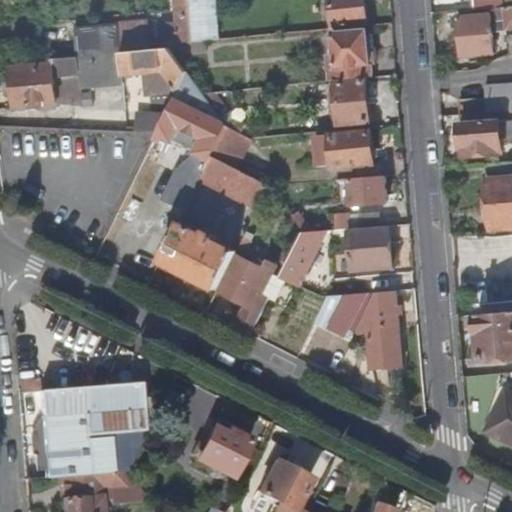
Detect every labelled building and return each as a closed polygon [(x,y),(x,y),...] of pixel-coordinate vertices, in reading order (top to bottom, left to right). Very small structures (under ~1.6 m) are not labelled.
[(173,0),(178,40),(196,39),(192,0),(173,0)] [(221,41),(217,0),(192,0),(196,39),(197,44),(207,43),(221,41)] [(330,0),(334,27),(368,24),(365,0),(330,0)] [(477,11),(498,9),(503,9),(503,8),(502,0),(475,0),(476,11),(477,11)] [(511,27),(511,7),(503,8),(503,9),(498,9),(499,23),(508,22),(509,28),(511,27)] [(493,15),(460,18),(463,57),(496,55),(493,15)] [(78,58),(150,50),(146,21),(75,29),(78,58)] [(334,81),(375,76),(371,31),(334,35),(338,68),(333,68),(334,81)] [(170,47),(174,53),(208,50),(207,43),(197,44),(170,47)] [(177,92),(179,89),(187,71),(174,53),(170,47),(150,50),(78,58),(46,61),(46,66),(14,70),(18,107),(58,102),(55,74),(80,72),(82,85),(125,80),(125,72),(151,70),(153,91),(177,92)] [(370,80),(337,83),(341,124),(373,121),(370,80)] [(462,100),(462,116),(511,112),(511,83),(486,85),(487,99),(462,100)] [(203,145),(197,160),(210,166),(213,159),(228,129),(204,92),(198,84),(192,94),(179,89),(177,92),(157,135),(155,140),(170,148),(178,133),(203,145)] [(473,148),(473,156),(503,154),(503,139),(509,139),(509,144),(511,144),(511,112),(462,116),(465,148),(473,148)] [(228,129),(213,159),(227,166),(238,143),(228,129)] [(372,133),(335,136),(320,138),(322,168),(337,167),(337,168),(375,165),(372,133)] [(270,188),(227,166),(213,159),(210,166),(201,183),(258,212),(270,188)] [(210,166),(197,160),(196,162),(184,168),(167,205),(186,215),(201,183),(210,166)] [(511,162),(488,165),(488,189),(491,228),(511,226),(511,162)] [(387,201),(385,177),(352,180),(355,204),(387,201)] [(304,233),(316,232),(301,211),(292,218),(304,233)] [(358,229),(380,228),(378,212),(357,214),(358,229)] [(336,217),(336,231),(351,230),(353,230),(352,215),(336,217)] [(161,264),(218,292),(237,254),(210,241),(212,237),(202,232),(200,236),(180,226),(161,264)] [(394,268),(390,227),(380,228),(358,229),(353,230),(351,230),(355,271),(394,268)] [(281,279),(299,287),(328,231),(316,232),(304,233),(281,279)] [(253,337),(271,301),(263,297),(276,271),(267,266),(265,270),(239,257),(220,293),(246,306),(235,328),(253,337)] [(377,294),(358,335),(372,334),(376,369),(406,367),(398,293),(377,294)] [(511,313),(481,316),(484,359),(511,356),(511,313)] [(42,392),(47,478),(59,477),(97,475),(125,473),(126,473),(155,419),(149,419),(148,404),(141,404),(140,386),(42,392)] [(490,427),(508,436),(510,430),(511,430),(511,390),(509,389),(490,427)] [(244,481),(259,453),(247,447),(251,441),(229,430),(226,436),(215,430),(199,462),(231,479),(234,475),(244,481)] [(310,477),(272,458),(255,490),(275,500),(268,511),(303,511),(295,508),(310,477)] [(99,511),(97,475),(59,477),(61,511),(99,511)] [(389,504),(374,497),(369,511),(392,511),(388,510),(389,504)] [(331,511),(334,505),(321,498),(314,511),(331,511)]
